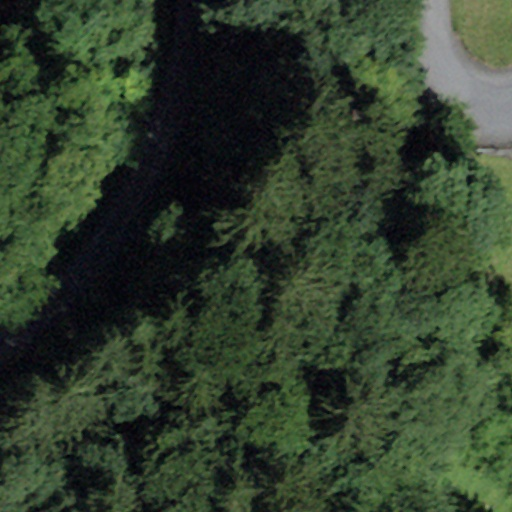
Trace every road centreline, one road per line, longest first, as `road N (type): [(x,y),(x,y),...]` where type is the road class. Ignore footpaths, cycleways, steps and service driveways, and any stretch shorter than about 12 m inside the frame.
road 1 (track): [(461,100),(405,450),(385,511)]
road 2 (unclassified): [(194,0),(183,80),(137,194),(87,265),(0,341)]
road 3 (unclassified): [(511,106),(461,100),(445,86),(435,61),(433,0)]
